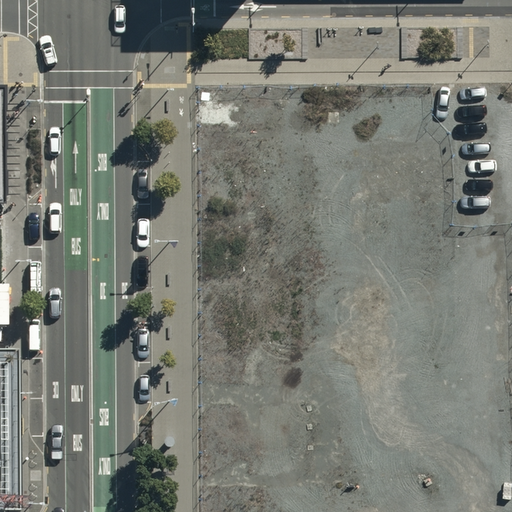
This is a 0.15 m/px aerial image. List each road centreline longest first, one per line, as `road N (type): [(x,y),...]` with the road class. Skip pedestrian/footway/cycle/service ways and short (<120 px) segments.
road 1 (secondary): [(113,2),(116,511)]
road 2 (secondary): [(66,511),(63,6)]
